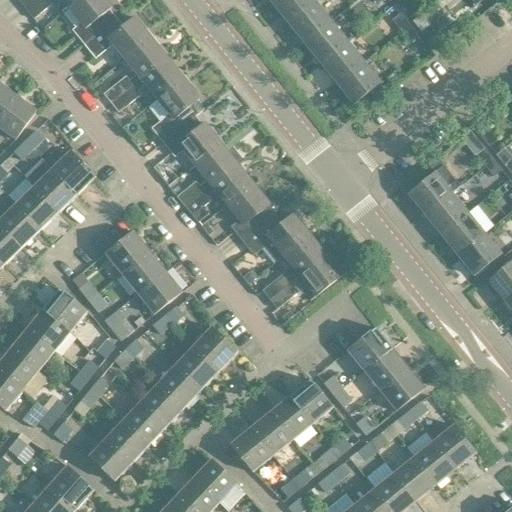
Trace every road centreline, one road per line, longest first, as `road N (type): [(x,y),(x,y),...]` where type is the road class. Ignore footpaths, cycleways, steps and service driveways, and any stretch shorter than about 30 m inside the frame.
road 1 (residential): [(353,305),(285,358),(142,183)]
road 2 (tertiary): [(511,394),(339,184)]
road 3 (tertiary): [(339,184),(193,0)]
road 4 (residential): [(339,184),(511,41)]
road 5 (residential): [(142,183),(61,83),(0,30)]
road 6 (residential): [(0,314),(142,183)]
